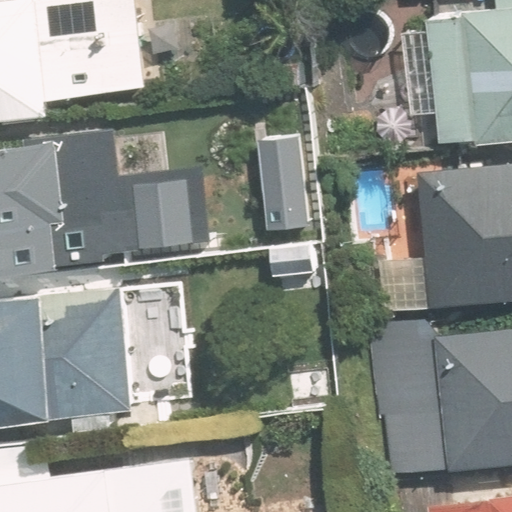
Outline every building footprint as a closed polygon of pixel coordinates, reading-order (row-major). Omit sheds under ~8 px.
[(0,0),(0,107),(110,92),(109,84),(146,78),(134,0),(0,0)] [(449,139),(511,132),(511,0),(500,0),(501,3),(435,10),(449,139)] [(0,143),(0,259),(148,239),(138,171),(132,125),(0,143)] [(269,223),(317,216),(307,140),(259,147),(269,223)] [(511,287),(511,156),(426,166),(437,253),(393,258),(398,301),(511,287)] [(138,171),(148,239),(220,229),(210,161),(138,171)] [(271,242),(273,270),(318,267),(316,239),(271,242)] [(0,293),(0,417),(138,404),(126,280),(0,293)] [(397,469),(511,455),(511,320),(445,328),(446,343),(383,350),(397,469)] [(0,444),(0,511),(203,511),(197,451),(55,465),(52,439),(0,444)] [(439,511),(511,511),(511,487),(437,496),(439,511)]
